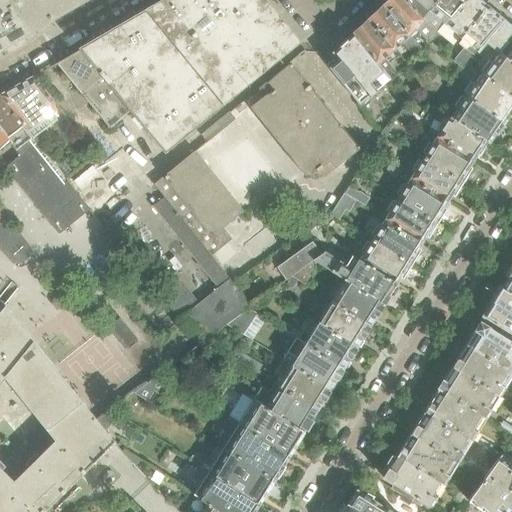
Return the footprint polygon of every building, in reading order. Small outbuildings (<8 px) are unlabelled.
[(0,0),(0,47),(1,49),(50,20),(38,0),(0,0)] [(38,0),(50,20),(84,0),(38,0)] [(81,49),(131,111),(164,152),(298,43),(262,0),(163,0),(81,48),(81,49)] [(422,16),(406,0),(388,0),(382,6),(410,35),(416,30),(426,40),(426,41),(428,44),(435,36),(434,34),(437,31),(422,16)] [(427,9),(434,0),(406,0),(422,16),(427,9)] [(438,32),(464,0),(434,0),(427,9),(422,16),(437,31),(438,32)] [(456,41),(457,41),(486,6),(478,0),(464,0),(438,32),(453,45),(456,41)] [(422,49),(410,35),(382,6),(367,20),(394,49),(403,41),(415,55),(422,49)] [(486,43),(504,22),(486,6),(457,41),(464,47),(457,55),(450,49),(445,54),(463,69),(486,43)] [(385,58),(394,49),(367,20),(352,33),(389,80),(397,73),(385,58)] [(486,43),(498,54),(511,64),(511,28),(504,22),(486,43)] [(359,104),(389,80),(352,33),(332,53),(338,59),(328,67),(359,104)] [(433,55),(439,49),(431,42),(426,49),(433,55)] [(131,111),(81,49),(57,63),(110,129),(131,111)] [(511,64),(498,54),(483,74),(481,73),(511,96),(511,64)] [(359,147),(291,63),(290,62),(257,88),(263,94),(249,106),(307,178),(315,171),(321,178),(359,147)] [(511,109),(511,108),(511,106),(511,96),(481,73),(466,95),(505,122),(511,112),(511,109)] [(0,95),(0,96),(28,130),(52,112),(55,116),(58,114),(53,100),(34,76),(19,84),(0,95)] [(505,122),(466,95),(451,117),(489,142),(493,134),(498,134),(505,122)] [(90,209),(28,130),(0,96),(0,147),(8,141),(20,156),(5,167),(59,234),(90,209)] [(207,142),(235,118),(229,111),(200,134),(207,142)] [(489,142),(451,117),(449,116),(436,137),(472,160),(476,154),(480,156),(489,142)] [(430,128),(421,122),(419,126),(428,131),(430,128)] [(469,166),(472,160),(436,137),(423,157),(463,182),(472,168),(469,166)] [(244,211),(196,151),(195,150),(154,184),(165,198),(211,255),(217,250),(232,239),(223,227),(244,211)] [(454,197),(463,182),(423,157),(410,177),(447,200),(451,195),(454,197)] [(390,164),(402,172),(405,167),(393,159),(390,164)] [(399,177),(402,172),(390,164),(386,169),(399,177)] [(447,200),(410,177),(397,198),(437,223),(446,209),(443,207),(447,200)] [(340,219),(352,200),(344,194),(331,214),(340,219)] [(226,324),(249,308),(251,305),(211,255),(165,198),(152,207),(217,288),(179,319),(199,344),(226,324)] [(428,238),(437,223),(397,198),(385,219),(421,242),(425,236),(428,238)] [(421,242),(385,219),(371,240),(412,265),(421,250),(417,248),(421,242)] [(336,240),(334,244),(351,255),(354,251),(336,240)] [(403,279),(412,265),(371,240),(359,259),(396,282),(399,277),(403,279)] [(396,282),(359,259),(358,258),(357,259),(351,255),(346,264),(325,251),(321,254),(312,241),(277,267),(286,280),(293,275),(313,260),(317,262),(344,279),(383,304),(387,297),(388,298),(394,296),(398,289),(397,283),(396,283),(396,282)] [(313,260),(293,275),(297,279),(305,285),(310,276),(309,275),(317,262),(313,260)] [(511,271),(503,286),(511,291),(511,271)] [(383,304),(344,279),(331,301),(369,325),(383,304)] [(198,301),(181,280),(161,295),(179,317),(198,301)] [(483,316),(511,334),(511,291),(503,286),(502,287),(500,286),(490,302),(491,303),(483,316)] [(138,339),(101,293),(84,304),(122,351),(138,339)] [(356,346),(369,325),(331,301),(318,322),(356,346)] [(42,511),(44,511),(64,491),(85,471),(96,460),(102,454),(104,452),(113,443),(96,421),(93,416),(5,306),(0,311),(0,511),(42,511)] [(249,308),(226,324),(243,335),(258,314),(249,308)] [(511,334),(483,316),(482,316),(483,317),(486,319),(483,324),(480,322),(466,344),(511,372),(511,334)] [(356,346),(318,322),(311,318),(303,331),(309,335),(304,343),(343,367),(356,346)] [(296,337),(298,339),(302,334),(289,326),(285,331),(296,337)] [(343,367),(304,343),(298,339),(296,337),(283,359),(330,388),(343,367)] [(212,356),(216,349),(205,342),(201,349),(212,356)] [(511,377),(511,372),(466,344),(452,366),(501,396),(511,377)] [(263,365),(237,349),(232,357),(258,373),(263,365)] [(330,388),(283,359),(274,373),(279,376),(274,384),(316,410),(330,388)] [(487,418),(501,396),(452,366),(438,388),(487,418)] [(155,404),(164,389),(152,382),(137,393),(155,404)] [(304,430),(316,410),(274,384),(269,391),(261,386),(253,399),(304,430)] [(487,418),(438,388),(424,411),(472,441),(487,418)] [(304,430),(253,399),(242,392),(228,415),(239,421),(289,453),(304,430)] [(459,462),(472,441),(424,411),(411,432),(459,462)] [(274,478),(289,453),(239,421),(223,446),(274,478)] [(511,426),(503,421),(499,427),(511,434),(511,426)] [(459,462),(411,432),(397,454),(445,484),(459,462)] [(494,447),(481,438),(477,443),(491,452),(494,447)] [(274,478),(223,446),(210,467),(208,470),(259,502),(274,478)] [(140,459),(124,449),(121,452),(133,465),(140,459)] [(430,507),(445,484),(397,454),(383,477),(405,491),(402,495),(411,501),(413,496),(430,507)] [(492,511),(495,508),(511,484),(511,461),(501,454),(489,471),(484,478),(468,500),(483,511),(492,511)] [(193,455),(190,459),(202,466),(203,467),(205,463),(205,462),(193,455)] [(470,459),(465,466),(484,478),(489,471),(470,459)] [(256,511),(254,510),(259,502),(208,470),(193,494),(207,502),(222,511),(256,511)] [(500,511),(511,511),(511,484),(495,508),(497,509),(500,511)] [(342,511),(391,511),(356,490),(342,511)] [(468,499),(458,492),(454,498),(464,505),(468,499)] [(222,511),(207,502),(200,511),(222,511)]
